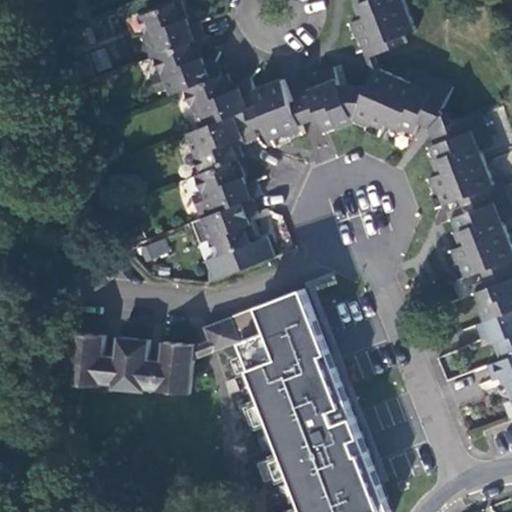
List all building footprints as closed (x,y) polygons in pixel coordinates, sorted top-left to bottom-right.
[(353,0),(361,19),(357,22),(369,51),(393,40),(397,48),(407,44),(404,36),(416,32),(403,0),(353,0)] [(153,58),(157,56),(196,41),(207,37),(200,21),(191,25),(180,1),(141,16),(148,32),(144,35),(153,58)] [(169,88),(172,95),(187,90),(222,77),(216,60),(206,64),(196,41),(157,56),(164,72),(152,77),(158,92),(169,88)] [(318,86),(309,91),(320,119),(326,133),(355,121),(339,83),(333,67),(314,75),(318,86)] [(378,69),(371,85),(358,115),(384,127),(386,122),(402,129),(404,124),(415,128),(428,100),(444,107),(453,87),(419,72),(414,85),(378,69)] [(247,111),(260,106),(254,90),(249,79),(233,85),(228,75),(222,77),(187,90),(202,128),(247,111)] [(301,126),(291,97),(283,78),(254,90),(260,106),(273,137),(301,126)] [(371,85),(339,83),(355,121),(358,115),(371,85)] [(320,119),(309,91),(302,93),(291,97),(301,126),(313,122),(320,119)] [(238,160),(244,158),(239,145),(257,139),(258,138),(247,111),(202,128),(188,133),(204,172),(238,160)] [(511,311),(511,242),(504,222),(511,218),(511,206),(502,183),(495,185),(482,150),(493,144),(480,111),(460,119),(465,133),(431,146),(441,174),(437,176),(464,246),(459,248),(487,321),(511,311)] [(253,199),(263,195),(257,179),(247,184),(238,160),(204,172),(198,175),(204,191),(193,196),(199,210),(210,206),(213,215),(253,199)] [(210,259),(218,280),(277,256),(268,236),(259,240),(250,218),(259,215),(253,199),(213,215),(203,219),(199,220),(208,242),(213,240),(219,256),(210,259)] [(210,206),(199,210),(203,219),(213,215),(210,206)] [(167,238),(143,247),(148,261),(172,252),(167,238)] [(304,304),(300,293),(261,305),(271,330),(242,342),(301,511),(380,511),(375,496),(304,304)] [(271,330),(261,305),(206,326),(216,352),(242,342),(271,330)] [(511,311),(487,321),(476,326),(482,341),(488,339),(496,363),(511,357),(511,311)] [(196,344),(166,342),(163,367),(149,366),(151,340),(120,337),(118,362),(104,361),(107,335),(76,333),(71,383),(102,386),(102,381),(115,383),(115,387),(146,390),(147,386),(160,387),(160,391),(191,394),(196,344)] [(511,357),(496,363),(487,366),(493,381),(503,378),(511,400),(511,357)]
